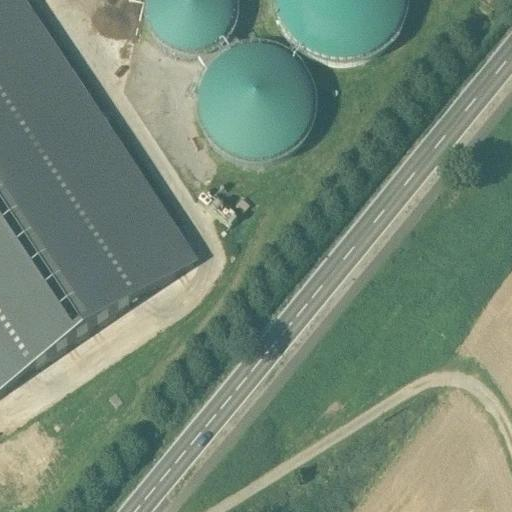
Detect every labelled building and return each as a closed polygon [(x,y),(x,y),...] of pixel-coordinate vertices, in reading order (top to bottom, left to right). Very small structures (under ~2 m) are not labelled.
[(0,0),(0,395),(194,267),(15,0),(0,0)] [(220,43),(226,37),(231,30),(234,22),(235,14),(235,5),(234,0),(151,0),(151,6),(151,14),(152,23),(156,30),(160,37),(166,43),(173,47),(181,51),(189,52),(198,52),(206,50),(213,47),(220,43)] [(383,46),(390,39),(396,31),(401,22),(404,12),(406,2),(406,0),(275,0),(276,1),(277,11),(280,20),(285,30),(291,38),(298,45),(306,51),(315,56),(325,60),(335,61),(345,61),(356,60),(365,57),(375,52),(383,46)] [(299,146),(306,138),(310,130),(314,121),(316,111),(316,101),(314,92),(311,83),(306,74),(300,67),(293,60),(285,55),(276,51),(266,49),(257,49),(247,50),(238,52),(229,57),(221,62),(214,69),(209,77),(205,86),(202,96),(201,105),(202,115),(204,124),(208,133),(213,141),(220,148),(228,154),(236,159),(246,162),(255,163),(265,163),(275,161),(284,157),(292,152),(299,146)] [(210,205),(236,226),(248,210),(222,189),(210,205)]
